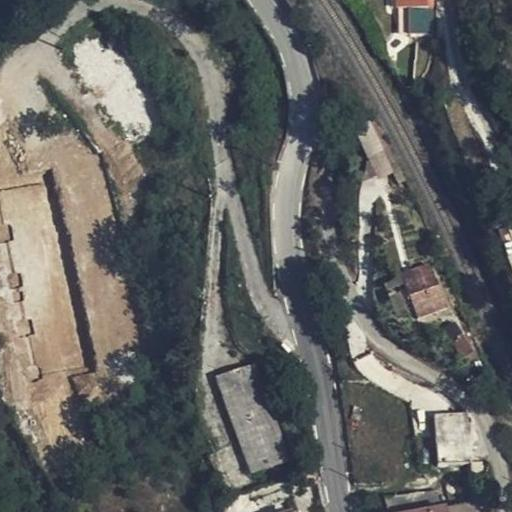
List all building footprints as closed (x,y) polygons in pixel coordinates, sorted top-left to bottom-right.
[(407,0),(406,13),(433,16),(434,0),(407,0)] [(86,25),(67,40),(74,49),(69,54),(129,133),(160,109),(98,31),(94,34),(86,25)] [(410,57),(420,74),(448,53),(438,37),(410,57)] [(340,137),(348,150),(353,147),(359,163),(369,156),(353,129),(340,137)] [(353,147),(348,150),(356,165),(359,163),(353,147)] [(0,168),(10,162),(0,148),(0,168)] [(122,247),(92,149),(56,161),(86,258),(88,257),(90,268),(122,258),(119,248),(122,247)] [(34,216),(32,204),(0,208),(0,241),(12,321),(52,315),(36,216),(34,216)] [(408,286),(420,315),(441,304),(418,262),(402,272),(408,286)] [(103,335),(110,374),(112,374),(119,409),(153,403),(145,367),(148,366),(128,271),(92,278),(103,335)] [(391,278),(397,291),(408,286),(402,272),(391,278)] [(412,320),(420,315),(408,286),(397,291),(412,320)] [(79,381),(110,374),(103,335),(62,343),(79,381)] [(90,445),(92,445),(74,407),(50,356),(17,372),(56,462),(58,461),(64,472),(95,458),(90,445)] [(301,459),(261,366),(227,380),(265,473),(301,459)] [(74,407),(92,445),(102,439),(84,403),(74,407)] [(444,414),(464,465),(475,464),(468,411),(444,414)] [(446,468),(464,465),(444,414),(438,415),(446,468)] [(396,496),(400,511),(441,511),(451,510),(446,485),(396,496)]
